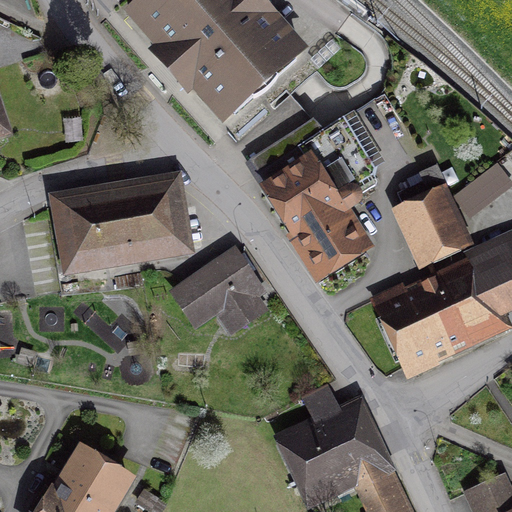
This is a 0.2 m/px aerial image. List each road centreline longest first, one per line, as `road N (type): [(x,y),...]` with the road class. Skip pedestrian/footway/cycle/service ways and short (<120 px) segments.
road 1 (residential): [(393,413),(265,238),(168,134)]
road 2 (residential): [(168,134),(0,207)]
road 3 (residential): [(58,0),(168,134)]
road 4 (residential): [(511,346),(393,413)]
road 5 (residential): [(65,404),(154,425),(132,456)]
road 6 (residential): [(393,413),(511,457)]
